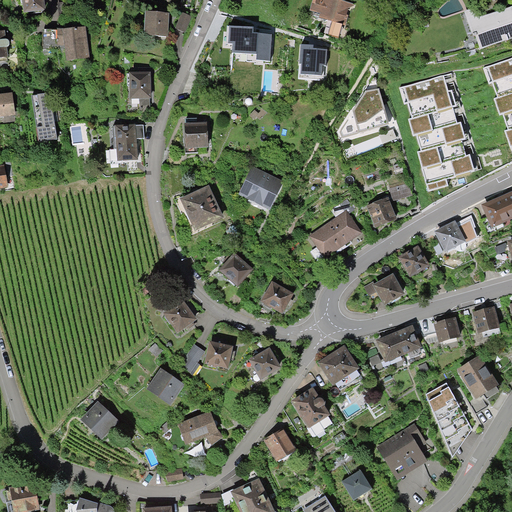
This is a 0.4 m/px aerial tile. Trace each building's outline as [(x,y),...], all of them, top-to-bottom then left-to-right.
[(17,0),(19,14),(41,13),(40,0),(17,0)] [(342,34),(352,6),(334,0),(314,0),(311,11),(334,19),(330,30),(342,34)] [(511,6),(481,18),(478,10),(463,15),(472,39),(477,37),(482,52),(511,41),(511,6)] [(166,36),(167,13),(143,12),(142,35),(166,36)] [(174,29),(185,33),(191,17),(181,12),(174,29)] [(88,61),(84,26),(57,29),(57,35),(37,34),(38,54),(60,56),(61,65),(88,61)] [(253,29),(231,28),(229,44),(233,44),(231,70),(250,72),(251,62),(257,62),(257,60),(270,61),(272,35),(253,34),(253,29)] [(314,45),(302,44),(299,75),(322,77),(323,65),(325,65),(327,51),(322,51),(315,50),(313,50),(314,45)] [(511,60),(484,69),(489,85),(493,84),(511,77),(511,60)] [(150,98),(149,73),(126,75),(127,99),(150,98)] [(400,89),(405,106),(409,104),(449,93),(444,77),(400,89)] [(511,77),(493,84),(498,100),(511,94),(511,77)] [(338,132),(342,141),(389,127),(376,79),(374,80),(338,132)] [(0,117),(15,116),(12,92),(0,93),(0,117)] [(452,92),(449,93),(409,104),(413,121),(453,109),(456,109),(452,92)] [(511,112),(511,94),(498,100),(495,100),(500,116),(504,115),(511,112)] [(458,125),(453,109),(413,121),(409,122),(414,137),(417,136),(458,125)] [(211,149),(210,122),(185,123),(186,157),(198,156),(198,150),(211,149)] [(48,123),(24,126),(27,150),(50,147),(48,123)] [(131,127),(131,124),(110,126),(114,162),(124,161),(126,172),(136,171),(132,140),(143,140),(142,126),(131,127)] [(461,124),(458,125),(417,136),(422,152),(462,141),(466,140),(461,124)] [(466,157),(462,141),(422,152),(418,153),(423,169),(466,157)] [(470,156),(466,157),(423,169),(429,191),(448,186),(446,180),(474,172),(470,156)] [(0,186),(8,185),(5,163),(0,163),(0,186)] [(281,187),(247,172),(233,202),(267,217),(281,187)] [(410,196),(405,181),(390,186),(395,200),(410,196)] [(226,219),(210,187),(180,202),(196,234),(226,219)] [(511,191),(498,197),(507,218),(511,215),(511,191)] [(388,197),(365,204),(372,226),(394,220),(388,197)] [(498,197),(480,205),(489,226),(507,218),(498,197)] [(307,236),(321,257),(362,230),(348,209),(307,236)] [(456,220),(434,231),(443,250),(466,238),(456,220)] [(397,256),(408,279),(431,267),(420,245),(397,256)] [(234,285),(249,269),(230,253),(216,269),(234,285)] [(402,292),(391,273),(370,286),(369,284),(362,289),(367,297),(373,293),(380,304),(402,292)] [(291,295),(269,280),(256,299),(278,314),(291,295)] [(178,335),(198,320),(184,300),(163,316),(178,335)] [(473,312),(478,332),(498,327),(493,307),(473,312)] [(437,330),(440,341),(460,336),(455,317),(420,325),(422,334),(437,330)] [(421,348),(413,327),(393,335),(402,356),(421,348)] [(393,335),(373,343),(382,364),(402,356),(393,335)] [(228,369),(233,347),(211,341),(205,364),(228,369)] [(315,363),(328,385),(331,383),(339,397),(348,392),(340,378),(358,368),(345,345),(315,363)] [(182,364),(193,376),(201,365),(198,363),(205,353),(195,346),(182,364)] [(258,380),(277,368),(265,349),(246,361),(258,380)] [(480,354),(455,368),(471,395),(465,399),(474,415),(485,409),(478,396),(498,384),(480,354)] [(147,390),(171,407),(186,385),(162,368),(147,390)] [(452,455),(477,442),(472,432),(461,413),(453,397),(444,382),(419,396),(452,455)] [(290,401),(310,435),(334,421),(314,387),(290,401)] [(98,439),(117,419),(98,401),(79,420),(98,439)] [(186,446),(206,438),(211,446),(223,438),(217,429),(210,412),(178,424),(186,446)] [(397,481),(429,460),(420,445),(427,441),(416,424),(377,449),(397,481)] [(276,460),(297,449),(284,427),(264,439),(276,460)] [(249,483),(235,489),(235,491),(259,480),(260,482),(264,481),(256,465),(244,471),(249,483)] [(183,480),(181,467),(164,470),(167,483),(183,480)] [(340,483),(351,502),(373,490),(362,470),(340,483)] [(235,503),(239,511),(279,511),(277,511),(276,511),(275,509),(273,510),(260,482),(259,480),(235,491),(231,493),(235,503)] [(10,511),(9,511),(24,511),(39,509),(37,497),(42,496),(42,485),(6,491),(6,495),(2,495),(6,511),(10,511)] [(235,489),(221,495),(224,507),(235,503),(231,493),(235,491),(235,489)] [(334,511),(321,491),(297,505),(301,511),(334,511)] [(220,492),(200,493),(200,503),(221,502),(220,492)] [(110,511),(110,506),(72,499),(72,511),(110,511)]
